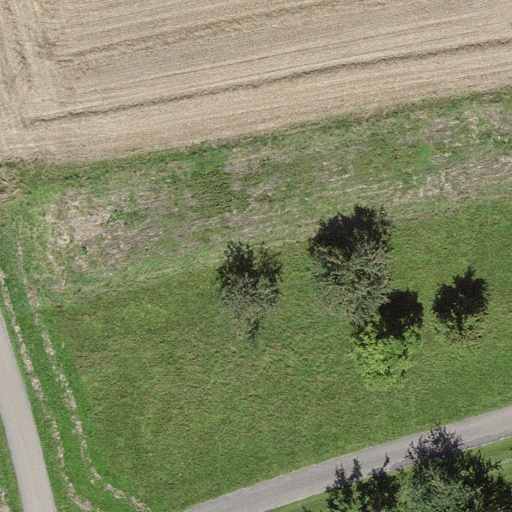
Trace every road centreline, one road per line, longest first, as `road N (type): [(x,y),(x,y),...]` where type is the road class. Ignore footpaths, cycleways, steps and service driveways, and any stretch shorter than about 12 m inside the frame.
road 1 (track): [(251,511),(511,418)]
road 2 (unclassified): [(44,511),(0,352)]
